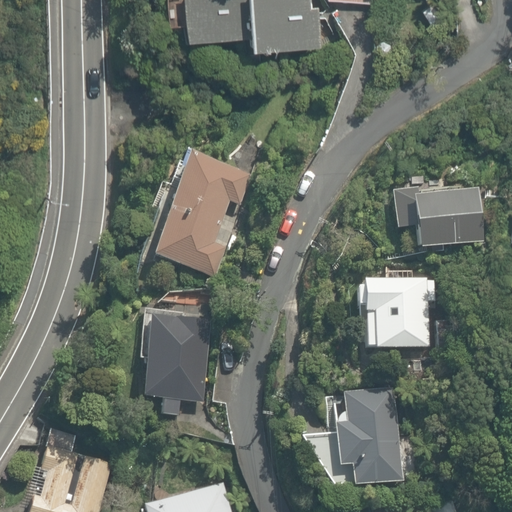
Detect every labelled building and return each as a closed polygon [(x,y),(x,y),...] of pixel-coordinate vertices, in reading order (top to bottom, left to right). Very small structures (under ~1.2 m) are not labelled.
[(178,0),(180,37),(228,34),(229,52),(308,48),(305,0),(178,0)] [(141,258),(209,282),(221,248),(213,245),(226,206),(234,209),(246,177),(178,153),(141,258)] [(476,178),(385,189),(391,243),(483,232),(476,178)] [(511,186),(504,186),(501,249),(511,249),(511,186)] [(428,279),(347,279),(347,317),(356,317),(356,349),(428,349),(428,279)] [(204,405),(212,320),(181,317),(183,295),(146,291),(135,399),(155,401),(154,417),(175,419),(176,403),(204,405)] [(393,409),(340,410),(341,425),(327,425),(328,472),(341,472),(342,486),(394,485),(393,409)] [(96,511),(107,461),(36,447),(22,511),(96,511)] [(129,510),(129,511),(243,511),(234,481),(129,510)]
